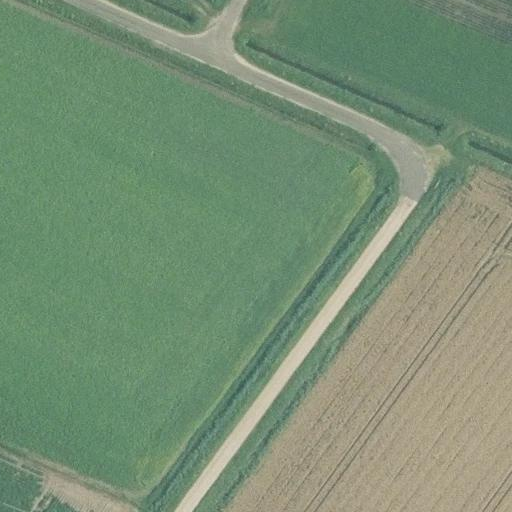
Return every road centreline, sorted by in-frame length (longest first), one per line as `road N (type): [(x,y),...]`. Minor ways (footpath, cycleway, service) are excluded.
road 1 (unclassified): [(179,511),(406,200),(415,168),(398,144),(204,61)]
road 2 (unclassified): [(204,61),(64,0)]
